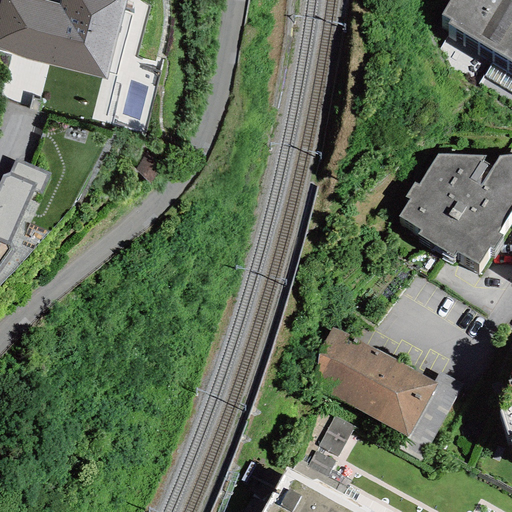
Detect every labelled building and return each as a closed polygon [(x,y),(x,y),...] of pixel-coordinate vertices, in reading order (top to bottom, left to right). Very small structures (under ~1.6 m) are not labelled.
[(58,0),(58,2),(50,0),(0,0),(0,49),(106,77),(107,73),(117,75),(133,12),(123,9),(125,0),(58,0)] [(453,11),(457,11),(442,39),(451,45),(449,48),(490,72),(485,79),(511,96),(511,26),(469,0),(446,0),(446,3),(447,6),(450,9),(453,11)] [(50,181),(15,165),(8,180),(2,183),(0,188),(0,270),(11,252),(35,200),(41,202),(50,181)] [(409,217),(399,234),(422,248),(418,252),(453,277),(457,273),(478,287),(489,270),(493,272),(503,259),(498,255),(511,233),(511,177),(497,177),(492,184),(488,181),(486,183),(480,179),(485,173),(439,173),(419,204),(413,201),(405,213),(409,217)] [(431,393),(332,336),(318,359),(312,396),(407,449),(437,396),(431,393)] [(439,378),(431,393),(437,396),(407,449),(403,456),(420,466),(463,391),(439,378)] [(511,388),(511,389),(511,392),(511,404),(505,406),(500,422),(498,426),(498,431),(511,470),(511,388)] [(312,507),(285,490),(272,511),(330,511),(316,504),(312,507)]
